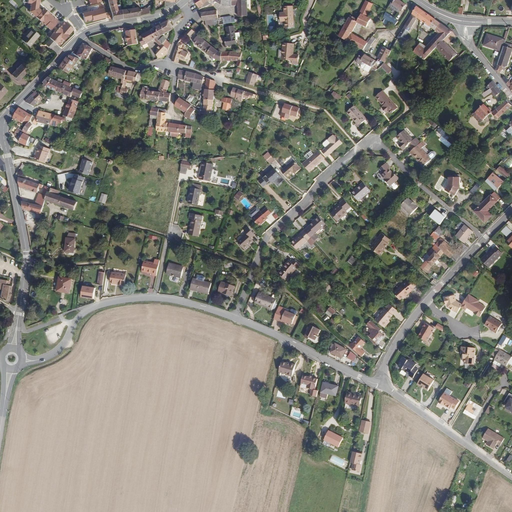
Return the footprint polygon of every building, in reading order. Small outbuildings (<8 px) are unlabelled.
[(29,4),(29,11),(50,30),(58,21),(43,8),(41,11),(38,8),(38,0),(26,0),(26,3),(29,4)] [(107,0),(109,6),(111,12),(117,10),(121,10),(120,4),(116,5),(114,0),(107,0)] [(194,0),(201,9),(212,4),(212,5),(214,4),(213,3),(217,1),(222,4),(227,6),(232,6),(232,5),(238,6),(239,16),(248,16),(247,0),(194,0)] [(406,5),(399,0),(392,0),(389,6),(396,11),(398,8),(401,10),(402,11),(406,5)] [(366,1),(360,13),(361,14),(367,16),(373,4),(366,1)] [(112,18),(111,11),(106,13),(103,4),(97,6),(97,8),(92,9),(92,11),(82,13),(84,22),(92,20),(93,21),(107,17),(108,19),(112,18)] [(294,21),(293,6),(285,7),(285,13),(285,15),(282,15),(282,21),(283,28),(294,27),(293,21),(294,21)] [(447,37),(452,32),(445,26),(417,6),(413,14),(418,17),(440,33),(427,47),(420,43),(419,45),(414,52),(425,60),(437,48),(444,40),(447,37)] [(132,8),(121,10),(123,18),(140,16),(144,15),(143,9),(139,10),(139,7),(134,8),(132,8)] [(117,10),(111,12),(113,20),(123,18),(121,10),(117,10)] [(218,10),(201,13),(204,21),(206,21),(213,19),(218,19),(219,25),(225,24),(225,19),(224,19),(223,17),(220,18),(220,16),(218,16),(218,10)] [(398,21),(386,12),(384,17),(395,25),(398,21)] [(358,20),(351,15),(339,36),(350,43),(349,45),(352,47),(354,45),(364,50),(368,43),(355,36),(354,38),(350,35),(351,34),(357,22),(367,27),(371,19),(367,16),(361,14),(358,20)] [(406,36),(418,17),(413,14),(399,37),(408,43),(410,39),(406,36)] [(174,29),(169,20),(157,27),(162,36),(174,29)] [(49,34),(47,36),(50,39),(56,44),(57,45),(63,39),(64,40),(73,29),(64,22),(61,25),(59,24),(57,26),(59,27),(57,30),(55,29),(53,31),(54,32),(51,35),(49,34)] [(227,46),(237,44),(236,40),(235,33),(234,26),(227,27),(228,38),(225,38),(227,46)] [(162,36),(157,27),(152,30),(158,39),(159,41),(169,50),(171,44),(162,36)] [(21,40),(29,47),(39,35),(31,28),(21,40)] [(139,44),(136,30),(127,31),(128,36),(129,41),(129,45),(139,44)] [(158,39),(152,30),(143,35),(144,37),(140,38),(140,39),(142,45),(147,43),(155,39),(156,41),(158,39)] [(456,36),(452,32),(447,37),(450,41),(456,36)] [(222,61),(221,52),(217,50),(205,40),(199,35),(194,41),(200,47),(212,57),(211,58),(211,59),(213,61),(214,60),(216,59),(222,61)] [(485,44),(484,45),(495,49),(499,50),(500,48),(503,49),(505,40),(487,35),(487,37),(485,44)] [(369,41),(368,43),(371,45),(376,39),(373,36),(369,41)] [(51,49),(56,44),(50,39),(45,44),(51,49)] [(444,40),(437,48),(450,62),(457,54),(447,44),(444,40)] [(166,56),(169,50),(159,41),(157,43),(160,46),(155,52),(159,58),(166,56)] [(87,60),(93,49),(84,43),(77,55),(81,57),(87,60)] [(178,43),(172,61),(178,63),(180,59),(185,61),(189,53),(183,50),(181,49),(182,45),(178,43)] [(293,59),(294,44),(285,43),(284,50),(283,50),(280,50),(279,55),(282,55),(282,58),(293,59)] [(506,67),(508,67),(511,52),(511,48),(504,46),(496,71),(498,73),(501,73),(503,69),(504,70),(506,67)] [(385,62),(391,51),(384,47),(378,58),(385,62)] [(495,50),(492,57),(498,59),(501,52),(495,50)] [(221,52),(222,61),(229,61),(239,61),(237,66),(242,68),(245,63),(241,61),(242,57),(242,56),(242,52),(236,52),(230,51),(221,52)] [(360,52),(355,60),(360,64),(371,71),(369,72),(372,74),(378,69),(374,66),(377,61),(371,58),(370,57),(360,52)] [(60,68),(69,74),(81,57),(77,55),(72,53),(68,57),(62,65),(61,65),(60,66),(61,67),(60,68)] [(104,63),(107,57),(104,56),(98,63),(95,62),(94,65),(101,68),(104,63)] [(112,61),(107,57),(104,63),(108,66),(112,61)] [(21,64),(11,75),(18,81),(28,71),(25,68),(21,64)] [(371,71),(360,64),(361,67),(369,72),(371,71)] [(381,67),(392,78),(395,74),(384,64),(381,66),(381,67)] [(127,71),(112,66),(110,75),(123,79),(123,80),(122,81),(123,81),(121,81),(119,86),(122,87),(125,79),(127,71)] [(185,80),(187,71),(179,69),(176,78),(185,80)] [(139,82),(144,73),(138,73),(127,71),(125,79),(122,87),(119,86),(117,91),(121,92),(120,93),(127,95),(129,89),(125,88),(127,81),(131,82),(131,81),(136,82),(136,81),(139,82)] [(193,88),(201,90),(204,77),(196,74),(187,71),(185,80),(195,82),(193,88)] [(258,75),(250,72),(246,83),(254,86),(258,75)] [(215,81),(207,75),(206,89),(215,90),(216,84),(215,81)] [(395,81),(399,85),(405,80),(400,75),(395,81)] [(57,91),(61,83),(58,82),(52,79),(49,77),(44,82),(45,84),(44,85),(44,86),(46,87),(47,86),(57,91)] [(74,88),(75,86),(65,81),(64,84),(62,83),(63,81),(59,79),(58,82),(61,83),(57,91),(63,94),(68,86),(74,88)] [(167,90),(170,82),(163,79),(158,92),(149,91),(149,88),(148,88),(148,87),(145,86),(144,87),(143,87),(143,90),(142,91),(141,99),(148,99),(158,101),(170,102),(171,94),(167,93),(167,91),(163,90),(164,89),(167,90)] [(496,96),(501,93),(502,92),(493,81),(487,87),(489,90),(482,94),(484,97),(492,92),(493,93),(494,92),(496,96)] [(72,94),(75,89),(74,88),(68,86),(63,94),(71,97),(72,94)] [(257,95),(234,87),(231,96),(237,97),(236,99),(243,101),(243,99),(245,100),(250,98),(250,97),(256,99),(257,95)] [(72,94),(81,98),(83,92),(75,89),(72,94)] [(209,115),(211,115),(214,106),(215,90),(206,89),(205,92),(204,91),(204,96),(205,96),(205,105),(202,113),(204,114),(203,117),(209,118),(209,115)] [(36,91),(32,94),(38,102),(39,101),(39,102),(43,99),(42,98),(42,97),(39,93),(38,93),(36,91)] [(398,108),(383,91),(375,97),(383,106),(385,108),(384,108),(388,112),(389,111),(392,114),(398,108)] [(334,92),(332,96),(339,100),(343,96),(334,92)] [(32,94),(26,102),(34,106),(38,102),(32,94)] [(66,119),(73,121),(74,118),(78,106),(79,102),(70,98),(64,115),(63,118),(56,116),(40,111),(40,112),(38,118),(36,117),(33,122),(37,125),(38,122),(50,125),(57,126),(59,122),(62,123),(63,120),(64,121),(65,121),(66,119),(65,118),(66,118),(66,119)] [(196,109),(180,98),(175,106),(186,113),(185,117),(191,119),(192,116),(196,109)] [(497,119),(511,105),(507,100),(493,112),(493,113),(496,116),(495,117),(497,119)] [(231,104),(232,104),(224,102),(223,110),(230,111),(231,104)] [(281,116),(289,119),(291,114),(297,116),(300,107),(286,103),(281,116)] [(476,112),(483,120),(492,112),(491,111),(492,109),(490,107),(488,108),(484,104),(476,112)] [(355,124),(358,127),(367,119),(355,105),(347,112),(356,123),(355,124)] [(19,108),(14,118),(23,123),(24,122),(27,124),(28,123),(29,123),(30,122),(33,115),(29,114),(19,108)] [(152,108),(151,118),(153,118),(158,119),(158,112),(159,112),(166,113),(167,110),(160,109),(156,108),(152,108)] [(481,122),(483,120),(476,112),(475,111),(472,114),(481,122)] [(169,132),(170,123),(165,122),(166,113),(159,112),(158,112),(158,119),(157,130),(169,132)] [(28,132),(33,125),(29,123),(28,123),(27,124),(24,129),(28,132)] [(191,138),(192,126),(183,125),(170,123),(169,132),(171,132),(179,133),(184,133),(184,137),(191,138)] [(18,127),(18,128),(14,134),(18,137),(19,136),(20,135),(22,136),(19,142),(27,146),(28,143),(30,138),(30,137),(24,133),(23,134),(21,133),(22,131),(22,132),(23,131),(24,129),(23,130),(18,127)] [(409,144),(414,149),(419,144),(414,139),(413,140),(405,130),(397,137),(402,143),(399,145),(403,150),(409,144)] [(327,157),(343,143),(338,137),(336,138),(333,135),(328,140),(331,143),(326,148),(322,151),(327,157)] [(414,149),(410,152),(417,160),(418,159),(421,161),(420,162),(424,167),(431,160),(422,148),(426,145),(423,141),(421,143),(419,144),(414,149)] [(37,153),(35,159),(45,163),(50,149),(40,145),(39,149),(37,148),(36,152),(37,153)] [(310,172),(325,158),(318,150),(313,154),(311,151),(305,156),(308,159),(303,164),(310,172)] [(269,152),(264,156),(270,164),(275,160),(269,152)] [(79,172),(88,175),(93,162),(83,159),(82,163),(82,164),(79,172)] [(301,168),(294,160),(289,164),(281,171),(287,178),(294,172),(296,170),(297,172),(301,168)] [(214,164),(203,162),(199,179),(210,181),(214,164)] [(391,186),(399,178),(395,174),(394,175),(392,173),(393,172),(392,172),(389,169),(390,168),(386,163),(380,169),(384,173),(382,175),(385,179),(391,186)] [(274,168),(259,181),(264,187),(271,181),(273,183),(275,182),(278,186),(284,180),(274,168)] [(510,175),(503,169),(500,173),(507,179),(510,175)] [(19,171),(19,177),(39,185),(40,184),(43,185),(45,181),(24,173),(19,171)] [(488,178),(499,188),(505,182),(493,173),(488,178)] [(79,194),(85,177),(75,174),(74,178),(73,178),(71,186),(70,191),(79,194)] [(19,177),(20,187),(38,193),(39,187),(42,188),(43,185),(40,184),(39,185),(19,177)] [(460,185),(460,177),(449,177),(449,184),(446,190),(455,196),(459,189),(459,185),(460,185)] [(60,191),(61,191),(65,183),(50,178),(47,186),(50,187),(51,188),(60,191)] [(359,201),(371,191),(363,182),(357,188),(358,189),(352,194),(359,201)] [(470,191),(473,195),(481,186),(477,183),(470,191)] [(46,197),(45,200),(75,210),(78,202),(58,195),(60,191),(51,188),(50,192),(48,192),(46,197)] [(188,203),(198,205),(201,190),(201,189),(192,188),(191,188),(188,203)] [(488,211),(500,198),(494,191),(484,202),(482,200),(476,207),(478,208),(475,212),(486,222),(492,216),(488,211)] [(45,200),(46,197),(41,194),(37,205),(44,206),(45,200)] [(408,198),(401,205),(411,215),(418,207),(415,205),(416,204),(412,200),(411,201),(408,198)] [(351,207),(344,199),(339,203),(340,204),(338,207),(335,209),(333,210),(334,211),(331,214),(338,221),(348,212),(346,211),(351,207)] [(40,219),(44,206),(37,205),(22,201),(24,209),(38,213),(36,218),(40,219)] [(261,222),(262,223),(267,219),(266,217),(271,213),(267,207),(261,212),(260,211),(258,213),(255,209),(250,214),(252,218),(258,225),(261,222)] [(446,215),(443,213),(441,215),(435,210),(430,218),(440,225),(446,215)] [(199,237),(203,216),(190,213),(189,219),(192,219),(189,235),(199,237)] [(315,221),(305,230),(311,238),(314,241),(319,236),(316,233),(326,224),(319,216),(314,220),(315,221)] [(473,232),(465,225),(456,236),(465,243),(473,232)] [(434,233),(440,237),(445,230),(440,226),(434,233)] [(506,226),(501,231),(506,235),(511,230),(506,226)] [(238,242),(244,249),(249,245),(248,244),(249,243),(250,244),(254,241),(251,238),(255,234),(248,227),(244,230),(247,233),(238,242)] [(298,250),(311,238),(305,230),(304,230),(301,233),(302,234),(295,240),(292,243),(298,250)] [(380,255),(384,251),(383,250),(385,248),(388,244),(387,243),(390,239),(382,233),(370,248),(380,255)] [(69,238),(67,238),(65,252),(70,252),(74,253),(76,239),(69,238)] [(441,238),(419,264),(422,266),(421,268),(427,272),(444,252),(455,262),(469,248),(462,243),(457,249),(456,248),(454,250),(450,246),(441,238)] [(487,254),(481,260),(489,267),(495,261),(494,260),(499,256),(500,257),(503,254),(496,247),(493,250),(492,249),(489,252),(489,253),(488,254),(487,254)] [(153,275),(157,276),(160,260),(155,259),(154,263),(144,261),(142,271),(153,274),(153,275)] [(279,274),(286,280),(300,265),(294,260),(292,263),(289,260),(284,267),(279,274)] [(167,274),(181,278),(184,268),(177,266),(177,265),(170,263),(167,274)] [(126,274),(113,272),(111,283),(125,285),(126,274)] [(70,293),(72,279),(60,277),(57,291),(70,293)] [(209,294),(212,283),(194,278),(191,289),(195,290),(201,291),(201,292),(209,294)] [(410,279),(406,282),(413,289),(416,286),(410,279)] [(12,286),(8,285),(9,281),(0,280),(0,283),(3,284),(1,291),(1,293),(0,298),(2,300),(8,303),(12,286)] [(232,296),(235,286),(222,282),(219,292),(223,293),(232,296)] [(407,295),(413,290),(406,282),(394,293),(400,300),(406,294),(407,295)] [(95,288),(82,286),(81,298),(93,299),(95,288)] [(277,299),(259,292),(255,303),(272,310),(277,299)] [(480,300),(469,294),(463,304),(462,307),(467,310),(468,307),(475,312),(475,313),(481,317),(487,307),(479,302),(480,300)] [(462,307),(463,304),(457,301),(456,295),(445,298),(447,303),(448,305),(449,307),(458,313),(462,307)] [(397,310),(390,304),(386,309),(385,309),(376,320),(385,327),(388,323),(387,322),(389,320),(393,315),(397,310)] [(333,315),(336,312),(330,307),(328,310),(333,315)] [(296,315),(282,309),(281,311),(278,318),(278,320),(282,322),(282,320),(286,322),(292,324),(296,315)] [(493,330),(497,333),(503,323),(491,316),(486,324),(491,328),(494,329),(493,330)] [(420,336),(428,341),(436,328),(427,323),(424,327),(425,328),(423,331),(420,336)] [(318,336),(321,330),(311,325),(305,337),(309,339),(310,337),(316,340),(318,336)] [(378,344),(384,336),(376,329),(369,336),(378,344)] [(509,338),(503,335),(498,344),(501,346),(505,340),(508,341),(509,338)] [(348,345),(362,357),(365,353),(361,349),(360,348),(362,346),(365,342),(359,337),(354,343),(349,344),(348,345)] [(336,343),(331,352),(342,358),(347,349),(336,343)] [(476,347),(463,346),(462,350),(463,351),(465,351),(464,354),(464,359),(466,360),(465,363),(466,363),(471,363),(474,364),(476,347)] [(511,357),(500,350),(499,351),(496,357),(494,359),(495,360),(502,364),(506,366),(511,357)] [(356,356),(351,352),(348,358),(354,361),(356,356)] [(410,375),(414,378),(420,369),(416,367),(418,363),(410,359),(409,360),(404,357),(401,361),(403,361),(400,366),(404,368),(403,369),(411,374),(410,375)] [(292,377),(296,365),(290,363),(290,364),(282,362),(279,371),(287,373),(287,375),(292,377)] [(426,373),(419,383),(430,390),(436,379),(426,373)] [(315,390),(318,379),(313,378),(309,377),(303,375),(300,387),(307,389),(306,390),(312,391),(310,398),(316,399),(318,391),(315,390)] [(336,396),(339,386),(324,382),(321,392),(328,394),(336,396)] [(453,406),(456,408),(461,400),(451,395),(446,391),(440,401),(445,404),(446,403),(448,404),(448,405),(452,407),(453,406)] [(348,392),(346,403),(360,406),(362,396),(356,395),(356,394),(348,392)] [(475,420),(482,407),(470,400),(470,401),(468,404),(463,413),(475,420)] [(363,420),(360,432),(368,433),(371,423),(371,422),(363,420)] [(487,444),(495,448),(498,443),(501,444),(505,437),(489,428),(483,437),(489,440),(487,444)] [(339,447),(343,438),(329,430),(324,440),(339,447)] [(353,451),(350,465),(354,466),(353,470),(360,472),(361,465),(360,464),(361,460),(363,454),(353,451)] [(343,465),(345,461),(340,459),(341,458),(334,454),(331,459),(343,465)]
